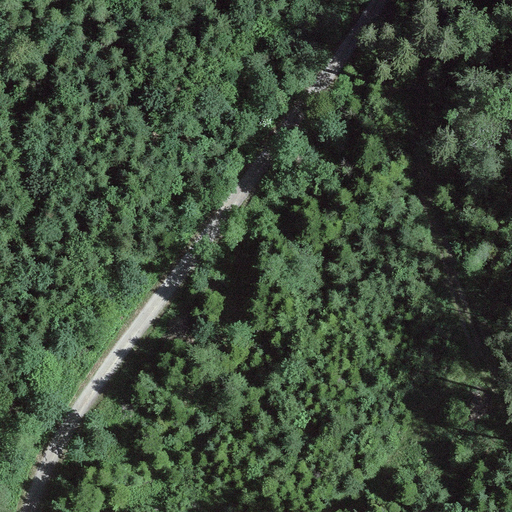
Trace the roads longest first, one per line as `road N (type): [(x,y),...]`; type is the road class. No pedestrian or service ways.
road 1 (track): [(372,0),(52,444),(28,511)]
road 2 (track): [(511,412),(464,301),(425,135),(420,0)]
